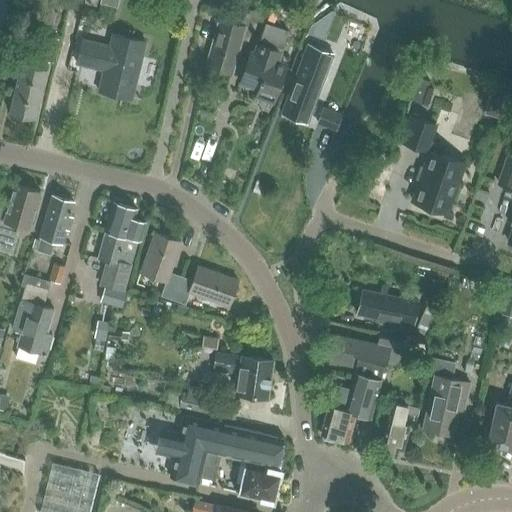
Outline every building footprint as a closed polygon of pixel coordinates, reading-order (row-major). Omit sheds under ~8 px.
[(19,4),(9,0),(0,0),(0,26),(9,30),(19,4)] [(260,22),(264,10),(238,9),(232,9),(229,20),(222,18),(208,67),(232,74),(245,28),(247,29),(250,20),(260,22)] [(284,49),(289,31),(267,24),(262,42),(284,49)] [(53,63),(59,38),(40,34),(34,58),(53,63)] [(132,99),(146,42),(113,34),(110,47),(82,40),(77,64),(104,70),(99,91),(132,99)] [(307,123),(334,53),(308,43),(282,113),(307,123)] [(273,103),(290,53),(261,44),(256,57),(249,55),(241,80),(259,86),(256,97),(273,103)] [(38,119),(49,70),(21,63),(9,112),(38,119)] [(419,78),(411,100),(422,104),(430,82),(419,78)] [(322,107),(317,123),(345,134),(346,132),(348,126),(338,122),(340,114),(322,107)] [(446,213),(464,162),(439,153),(442,145),(429,141),(435,124),(412,116),(403,142),(430,151),(412,201),(420,204),(422,209),(434,213),(439,210),(446,213)] [(511,158),(508,157),(499,183),(511,187),(511,232),(508,243),(511,243),(511,158)] [(29,228),(40,191),(14,184),(3,221),(0,220),(0,249),(11,253),(15,240),(17,241),(21,225),(29,228)] [(69,229),(72,217),(70,216),(74,202),(52,195),(36,249),(51,254),(55,241),(62,243),(66,228),(69,229)] [(107,231),(138,240),(141,241),(146,222),(134,219),(136,209),(113,203),(105,231),(107,231)] [(125,290),(138,240),(107,231),(100,258),(109,260),(103,284),(108,285),(104,300),(124,305),(128,290),(125,290)] [(173,300),(182,277),(170,272),(181,242),(155,232),(141,272),(167,281),(162,296),(173,300)] [(59,282),(64,265),(55,262),(50,279),(59,282)] [(182,277),(173,300),(184,304),(189,292),(229,306),(238,279),(198,265),(193,280),(182,277)] [(46,353),(51,336),(46,334),(53,310),(42,307),(50,281),(24,273),(20,286),(25,287),(13,329),(22,331),(18,345),(46,353)] [(414,326),(419,302),(363,289),(357,314),(414,326)] [(511,291),(505,290),(499,312),(502,312),(510,314),(511,314),(511,291)] [(427,305),(416,330),(426,335),(438,310),(427,305)] [(502,312),(500,322),(507,324),(510,314),(502,312)] [(98,320),(95,337),(106,339),(109,322),(98,320)] [(109,331),(108,339),(120,340),(120,332),(109,331)] [(404,350),(407,339),(381,333),(378,345),(329,334),(324,359),(351,365),(354,355),(380,361),(380,360),(386,361),(389,347),(403,350),(404,350)] [(203,336),(202,347),(216,349),(218,338),(203,336)] [(386,361),(386,364),(399,366),(403,350),(389,347),(386,361)] [(241,357),(217,353),(215,369),(240,373),(237,393),(268,398),(274,360),(242,355),(241,357)] [(463,411),(470,383),(452,379),(455,363),(432,358),(429,374),(434,376),(423,429),(453,435),(459,410),(463,411)] [(371,417),(385,368),(385,367),(358,361),(350,389),(335,385),(321,433),(323,434),(324,438),(332,441),(336,437),(351,441),(354,430),(351,430),(356,414),(371,417)] [(511,384),(508,404),(497,402),(488,443),(511,447),(511,384)] [(180,407),(235,420),(239,400),(206,393),(207,389),(184,385),(180,407)] [(0,394),(0,410),(5,412),(10,398),(0,394)] [(406,413),(408,405),(392,401),(384,436),(376,434),(372,449),(396,456),(398,449),(403,450),(409,425),(403,424),(406,413)] [(408,405),(406,413),(418,415),(419,408),(408,405)] [(205,450),(214,453),(277,467),(282,464),(284,459),(281,454),(284,438),(224,424),(185,416),(180,435),(167,432),(162,454),(175,457),(171,476),(198,481),(205,450)] [(207,454),(201,478),(215,481),(221,457),(207,454)] [(270,502),(274,499),(281,470),(242,462),(237,481),(242,482),(239,494),(270,502)] [(39,511),(89,511),(99,474),(52,463),(39,511)] [(248,511),(196,500),(193,511),(194,511),(248,511)]
